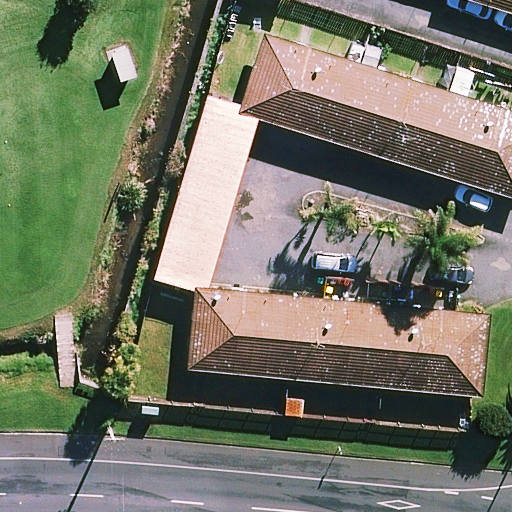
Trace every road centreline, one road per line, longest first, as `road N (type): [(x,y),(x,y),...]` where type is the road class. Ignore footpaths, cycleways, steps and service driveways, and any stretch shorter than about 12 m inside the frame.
road 1 (tertiary): [(229,502),(268,489),(511,497)]
road 2 (tertiary): [(229,502),(0,498)]
